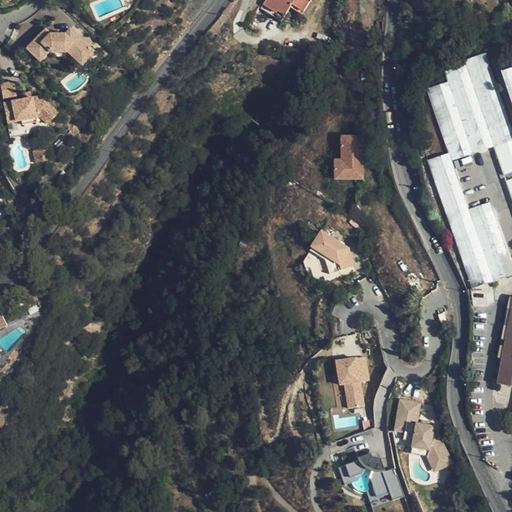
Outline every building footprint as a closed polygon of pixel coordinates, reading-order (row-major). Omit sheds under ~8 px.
[(276,9),(264,0),(261,0),(260,3),(281,17),(285,11),(278,6),(276,9)] [(292,0),(303,8),(308,0),(264,0),(276,9),(278,6),(285,11),(290,3),(292,0)] [(292,0),(290,3),(301,10),(303,8),(292,0)] [(70,28),(54,27),(50,32),(45,27),(28,46),(37,54),(48,41),(51,44),(53,45),(68,45),(70,43),(74,38),(84,46),(92,37),(75,22),(70,28)] [(50,32),(54,27),(48,23),(45,27),(50,32)] [(99,43),(92,37),(84,46),(74,38),(70,43),(86,58),(99,43)] [(48,41),(37,54),(40,57),(51,44),(48,41)] [(460,158),(426,169),(451,241),(493,226),(511,219),(511,151),(482,63),(467,68),(473,84),(438,96),(460,158)] [(4,90),(12,89),(19,88),(17,75),(2,77),(4,90)] [(20,93),(13,94),(5,95),(7,107),(14,106),(15,111),(20,110),(20,115),(36,113),(35,108),(40,107),(49,114),(57,104),(43,93),(41,93),(41,90),(33,91),(24,92),(20,93)] [(14,106),(7,107),(10,127),(42,123),(49,114),(40,107),(35,108),(36,113),(20,115),(20,110),(15,111),(14,106)] [(362,181),(362,138),(341,138),(341,161),(334,162),(334,181),(362,181)] [(471,299),(511,285),(511,281),(493,226),(451,241),(471,299)] [(319,234),(311,248),(327,257),(332,255),(334,262),(338,272),(353,267),(347,250),(319,234)] [(511,311),(511,308),(508,308),(496,369),(500,370),(511,311)] [(2,311),(0,311),(0,329),(8,326),(2,311)] [(511,311),(500,370),(498,382),(511,385),(511,311)] [(363,381),(370,381),(368,356),(339,359),(344,408),(366,406),(363,381)] [(511,385),(498,382),(495,393),(511,396),(511,385)] [(420,407),(400,403),(396,423),(416,427),(420,407)] [(416,427),(396,423),(395,430),(406,432),(405,435),(404,441),(414,443),(412,449),(430,453),(436,466),(448,460),(438,437),(432,436),(433,430),(416,427)] [(423,455),(430,453),(412,449),(411,456),(425,459),(423,455)] [(430,453),(423,455),(425,459),(432,475),(451,466),(448,460),(436,466),(430,453)] [(380,465),(369,461),(357,466),(357,468),(345,473),(351,485),(359,481),(366,467),(372,470),(369,475),(376,494),(389,489),(391,496),(403,492),(394,466),(382,470),(380,465)] [(345,473),(338,476),(344,488),(351,485),(345,473)] [(376,494),(369,475),(365,485),(366,488),(365,489),(371,504),(391,496),(389,489),(376,494)]
